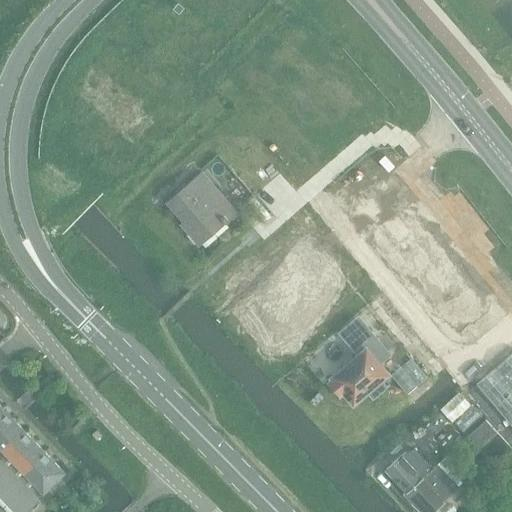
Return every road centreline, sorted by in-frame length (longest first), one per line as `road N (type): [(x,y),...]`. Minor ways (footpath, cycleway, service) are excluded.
road 1 (tertiary): [(270,511),(38,267)]
road 2 (unclassified): [(0,290),(110,419),(210,511)]
road 3 (tertiary): [(38,267),(16,159),(27,91),(91,0)]
road 4 (tertiary): [(352,0),(511,185)]
road 5 (tertiary): [(511,157),(378,0)]
road 6 (tertiary): [(64,0),(13,67),(0,117)]
